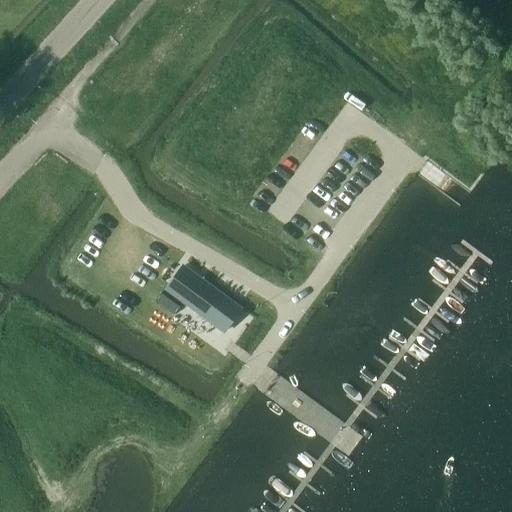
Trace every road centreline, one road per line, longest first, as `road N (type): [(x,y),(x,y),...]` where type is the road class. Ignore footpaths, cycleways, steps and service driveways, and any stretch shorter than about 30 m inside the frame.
road 1 (track): [(48,128),(75,82),(148,0)]
road 2 (tertiary): [(0,107),(96,0)]
